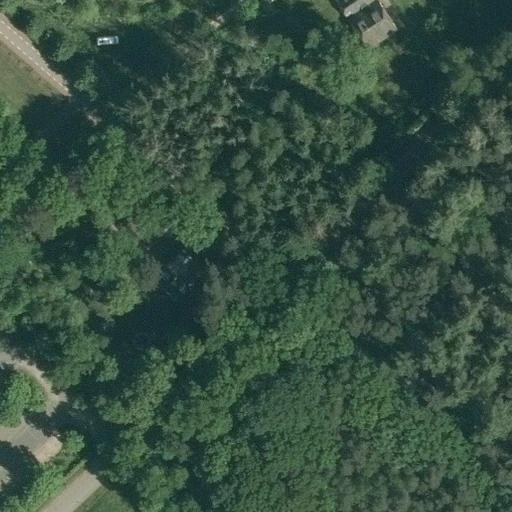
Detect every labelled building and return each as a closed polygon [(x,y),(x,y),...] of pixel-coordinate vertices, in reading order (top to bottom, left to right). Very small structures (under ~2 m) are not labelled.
[(335,0),(335,1),(366,49),(397,29),(378,0),(335,0)] [(156,226),(167,238),(182,223),(170,212),(156,226)] [(134,243),(147,231),(130,213),(118,225),(134,243)] [(166,285),(178,296),(204,268),(193,258),(182,248),(165,265),(176,275),(166,285)] [(0,267),(0,269),(14,286),(30,270),(14,252),(0,267)] [(33,282),(28,288),(33,293),(39,287),(33,282)]
